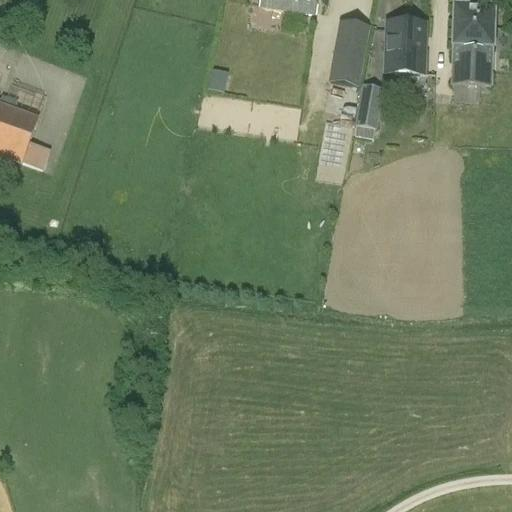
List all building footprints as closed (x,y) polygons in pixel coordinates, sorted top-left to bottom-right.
[(259,0),(258,12),(315,20),(318,0),(259,0)] [(491,92),(492,52),(494,11),(453,9),(451,50),(450,90),(491,92)] [(357,91),(368,30),(339,25),(328,85),(357,91)] [(385,56),(384,77),(397,77),(399,77),(399,81),(418,82),(418,78),(423,78),(424,39),(412,38),(412,26),(386,25),(385,56)] [(208,92),(223,95),(227,75),(211,72),(208,92)] [(356,140),(377,142),(381,91),(360,89),(356,140)] [(38,122),(0,108),(0,159),(22,167),(38,122)]
